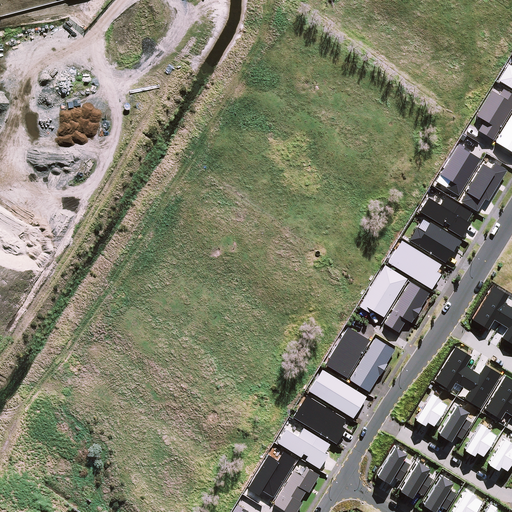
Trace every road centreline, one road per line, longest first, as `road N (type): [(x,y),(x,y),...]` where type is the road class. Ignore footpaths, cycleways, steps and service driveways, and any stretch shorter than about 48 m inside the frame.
road 1 (residential): [(511,494),(377,420)]
road 2 (unknown): [(126,0),(62,28),(0,39)]
road 3 (residential): [(446,323),(511,216)]
